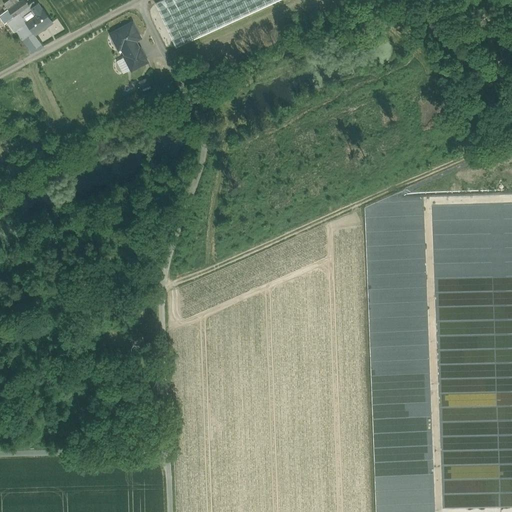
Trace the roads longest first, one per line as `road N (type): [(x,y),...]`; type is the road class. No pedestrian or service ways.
road 1 (track): [(511,138),(161,289)]
road 2 (track): [(138,1),(206,138),(161,289)]
road 3 (unclassified): [(169,450),(0,454)]
road 4 (track): [(161,289),(169,450)]
road 5 (unclassified): [(0,75),(141,0)]
